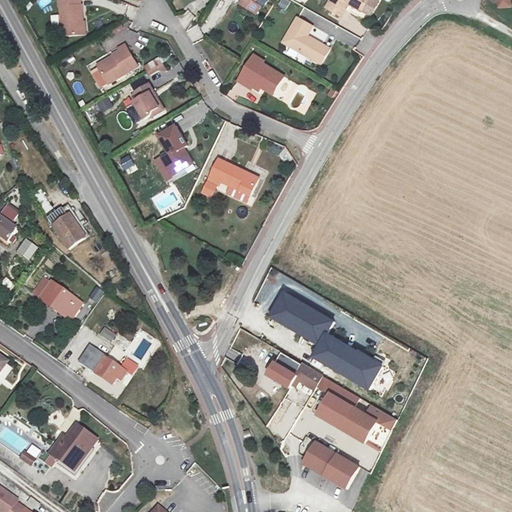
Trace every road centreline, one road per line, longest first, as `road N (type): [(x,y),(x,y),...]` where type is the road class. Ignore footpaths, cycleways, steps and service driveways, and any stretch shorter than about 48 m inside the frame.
road 1 (secondary): [(197,364),(0,3)]
road 2 (residential): [(116,511),(159,460),(146,440),(0,333)]
road 3 (residential): [(197,364),(215,349),(322,149)]
road 4 (residential): [(148,13),(174,29),(225,105),(322,149)]
road 5 (residential): [(322,149),(392,34),(426,8),(456,0)]
road 6 (secondary): [(244,502),(234,453),(197,364)]
